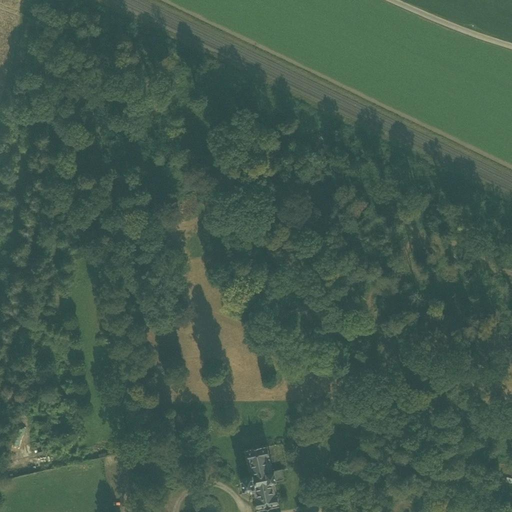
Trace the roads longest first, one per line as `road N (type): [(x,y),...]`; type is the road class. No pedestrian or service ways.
road 1 (track): [(298,511),(415,488),(505,511)]
road 2 (unclassified): [(511,45),(395,0)]
